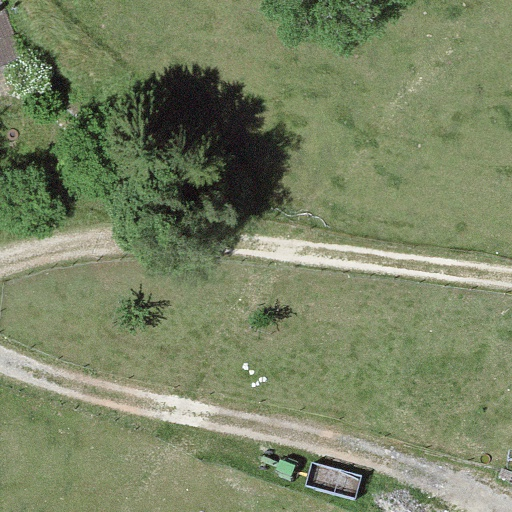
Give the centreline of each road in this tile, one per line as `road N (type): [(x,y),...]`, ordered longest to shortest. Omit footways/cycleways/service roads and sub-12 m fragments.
road 1 (track): [(511,273),(154,234),(30,249),(0,263)]
road 2 (track): [(0,362),(52,385),(305,449),(486,511)]
